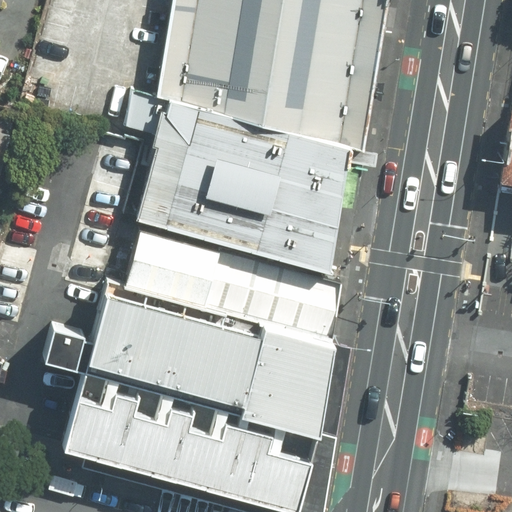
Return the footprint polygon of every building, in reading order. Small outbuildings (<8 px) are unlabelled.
[(344,143),(360,144),(382,0),(168,0),(154,92),(164,96),(344,143)] [(344,143),(164,96),(131,213),(325,267),(344,143)] [(511,120),(502,179),(511,180),(511,120)] [(325,267),(131,213),(114,273),(326,332),(343,272),(325,267)] [(326,332),(114,273),(100,269),(74,364),(105,373),(309,427),(326,332)] [(308,511),(317,430),(309,427),(105,373),(82,460),(258,511),(308,511)]
